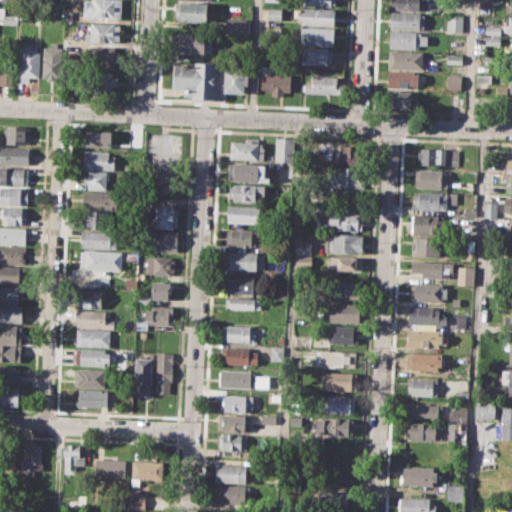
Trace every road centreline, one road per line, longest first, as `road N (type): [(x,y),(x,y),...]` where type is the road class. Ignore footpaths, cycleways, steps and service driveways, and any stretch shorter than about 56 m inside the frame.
road 1 (residential): [(0,107),(511,128)]
road 2 (residential): [(204,117),(188,511)]
road 3 (residential): [(389,124),(373,511)]
road 4 (residential): [(61,111),(45,423)]
road 5 (residential): [(0,420),(192,429)]
road 6 (residential): [(364,0),(358,123)]
